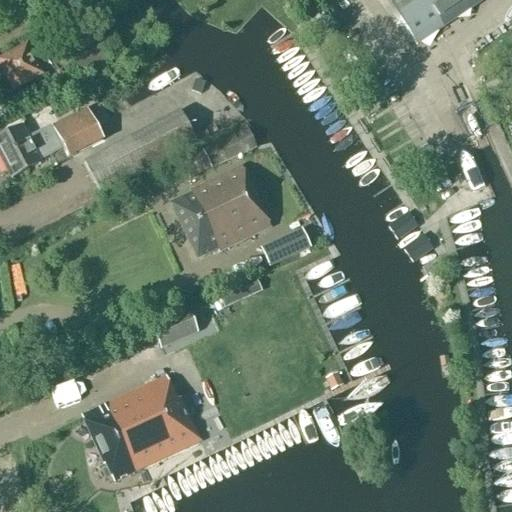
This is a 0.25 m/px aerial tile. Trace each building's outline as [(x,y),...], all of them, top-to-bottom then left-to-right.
[(57,0),(39,0),(44,8),(58,1),(57,0)] [(311,0),(298,0),(297,1),(322,40),(316,43),(322,52),(328,49),(339,42),(311,0)] [(385,0),(417,47),(487,0),(385,0)] [(69,55),(81,76),(122,53),(110,31),(69,55)] [(0,59),(0,69),(12,91),(41,76),(26,46),(0,59)] [(62,150),(67,160),(102,142),(86,110),(56,125),(56,124),(26,139),(20,129),(0,139),(0,158),(10,179),(39,164),(38,162),(62,150)] [(83,164),(99,195),(195,144),(178,113),(83,164)] [(211,172),(210,170),(255,148),(246,130),(185,159),(195,180),(211,172)] [(217,251),(218,253),(270,229),(240,168),(189,192),(190,195),(169,205),(196,261),(217,251)] [(268,270),(310,250),(301,231),(259,251),(268,270)] [(224,310),(261,293),(256,281),(218,298),(224,310)] [(150,332),(160,351),(185,339),(196,334),(186,315),(150,332)] [(105,466),(113,483),(198,443),(178,400),(175,401),(165,379),(81,418),(103,467),(105,466)]
